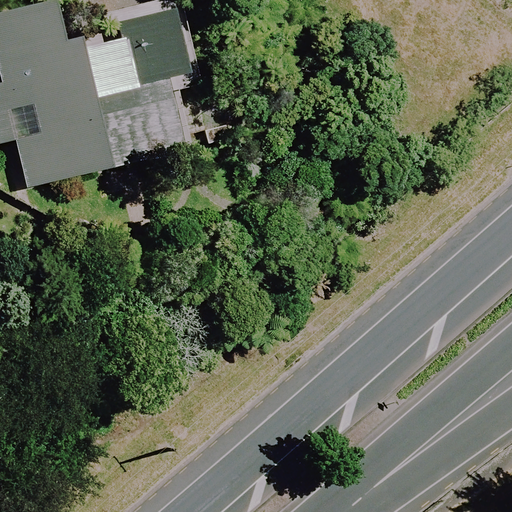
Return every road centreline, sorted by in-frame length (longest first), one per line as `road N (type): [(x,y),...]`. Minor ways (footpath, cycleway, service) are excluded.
road 1 (secondary): [(192,511),(511,232)]
road 2 (secondary): [(455,401),(325,511)]
